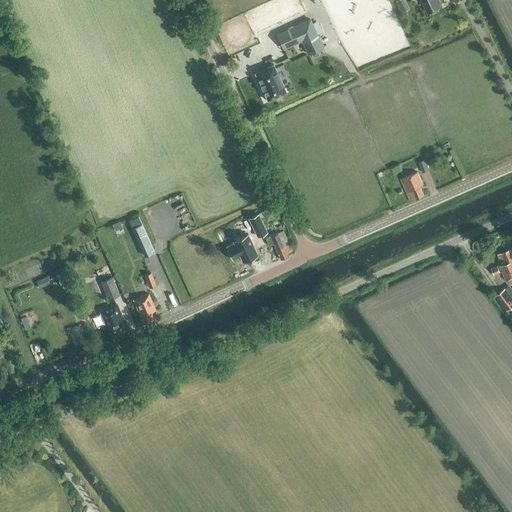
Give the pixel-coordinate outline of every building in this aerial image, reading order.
[(421,0),(428,13),(442,6),(439,0),(421,0)] [(310,20),(277,35),(284,50),(302,42),(308,55),(323,48),(310,20)] [(273,65),(255,73),(267,101),(285,93),(273,65)] [(434,154),(428,156),(431,166),(438,164),(434,154)] [(429,170),(425,159),(418,162),(423,173),(429,170)] [(400,180),(404,190),(409,202),(423,196),(419,186),(423,185),(418,172),(400,180)] [(258,237),(267,233),(258,215),(249,219),(258,237)] [(138,217),(129,221),(132,228),(135,227),(141,224),(138,217)] [(268,246),(274,244),(280,260),(288,256),(286,253),(291,251),(283,231),(270,236),(269,234),(264,236),(265,239),(268,246)] [(257,255),(247,234),(233,241),(234,243),(226,247),(232,260),(240,256),(243,262),(257,255)] [(159,240),(153,242),(157,251),(163,249),(159,240)] [(425,245),(427,250),(436,246),(433,242),(425,245)] [(134,258),(144,252),(140,245),(130,251),(134,258)] [(506,281),(511,278),(511,254),(510,250),(498,255),(502,265),(497,267),(497,266),(491,269),(494,275),(502,271),(506,281)] [(152,271),(158,284),(166,280),(159,267),(152,271)] [(151,273),(144,276),(149,288),(156,286),(151,273)] [(47,277),(36,281),(39,288),(50,284),(47,277)] [(107,300),(120,295),(112,278),(100,283),(107,300)] [(506,311),(511,306),(511,295),(507,288),(496,296),(506,311)] [(150,312),(155,310),(148,294),(133,300),(143,324),(153,320),(150,312)] [(116,304),(100,311),(106,326),(107,325),(112,336),(126,330),(121,320),(123,319),(116,304)]
